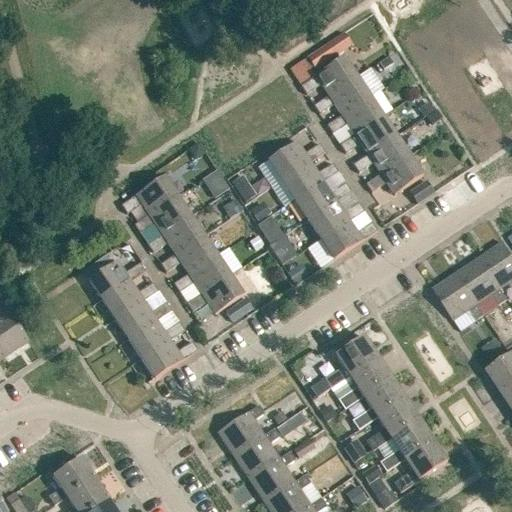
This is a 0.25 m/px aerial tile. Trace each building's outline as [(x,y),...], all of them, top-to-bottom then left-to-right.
[(306,61),(314,72),(334,59),(326,47),(306,61)] [(328,99),(357,80),(343,60),(300,88),(306,97),(320,87),(328,98),(328,99)] [(341,118),(370,99),(357,80),(328,99),(328,98),(313,108),(319,117),(333,107),(341,118)] [(354,138),(383,119),(370,99),(341,118),(326,128),(332,136),(346,127),(354,138)] [(428,104),(416,111),(422,120),(425,119),(434,113),(428,104)] [(434,113),(425,119),(430,128),(441,122),(435,113),(434,113)] [(367,158),(396,139),(383,119),(354,138),(339,147),(345,156),(360,146),(367,157),(367,158)] [(380,177),(409,158),(396,139),(367,158),(367,157),(352,167),(358,176),(373,166),(380,177)] [(309,165),(324,155),(318,147),(304,156),(296,144),(267,163),(281,184),(309,165)] [(199,147),(188,154),(194,163),(204,156),(199,147)] [(380,177),(365,187),(371,195),(386,186),(394,198),(422,179),(409,158),(380,177)] [(317,176),(309,165),(281,184),(294,203),(322,184),(322,185),(337,175),(331,166),(317,176)] [(216,175),(203,184),(214,201),(228,192),(216,175)] [(148,218),(177,199),(164,179),(120,208),(126,216),(141,207),(148,218)] [(330,196),(322,185),(322,184),(294,203),(307,223),(335,204),(336,204),(350,195),(345,186),(330,196)] [(416,207),(433,195),(427,185),(410,196),(416,207)] [(255,199),(249,189),(237,197),(244,207),(255,199)] [(162,238),(190,219),(177,199),(148,218),(133,228),(139,236),(154,226),(161,237),(162,238)] [(235,202),(222,210),(229,221),(242,213),(235,202)] [(343,215),(336,204),(335,204),(307,223),(320,243),(348,223),(349,224),(363,214),(358,206),(343,215)] [(250,214),(258,226),(271,217),(264,205),(250,214)] [(175,258),(203,239),(190,219),(162,238),(161,237),(147,247),(152,256),(167,246),(174,257),(175,258)] [(270,220),(257,229),(263,238),(276,229),(270,220)] [(356,235),(349,224),(348,223),(320,243),(333,263),(376,234),(371,225),(356,235)] [(188,277),(216,258),(203,239),(175,258),(174,257),(160,267),(165,275),(180,266),(187,277),(188,277)] [(256,239),(248,245),(254,253),(262,248),(256,239)] [(270,252),(280,266),(294,256),(285,242),(270,252)] [(498,291),(499,291),(511,282),(511,260),(502,245),(478,261),(498,291)] [(201,297),(229,278),(216,258),(188,277),(187,277),(173,286),(178,295),(193,285),(200,296),(201,297)] [(498,291),(478,261),(455,276),(475,307),(476,307),(491,297),(498,308),(506,302),(499,291),(498,291)] [(130,284),(145,275),(139,266),(124,276),(116,264),(88,283),(101,303),(130,284)] [(288,276),(294,286),(307,278),(300,268),(288,276)] [(483,318),(476,307),(475,307),(455,276),(431,292),(452,323),(467,312),(474,323),(483,318)] [(201,297),(200,296),(186,306),(192,315),(206,305),(214,317),(243,298),(229,278),(201,297)] [(137,295),(130,284),(101,303),(114,323),(143,304),(158,294),(152,286),(137,295)] [(232,325),(252,311),(245,301),(225,315),(232,325)] [(150,315),(143,304),(114,323),(127,342),(156,323),(156,324),(171,314),(165,305),(150,315)] [(0,319),(0,354),(4,360),(28,345),(8,314),(0,319)] [(163,335),(156,324),(156,323),(127,342),(140,362),(169,343),(184,334),(178,325),(163,335)] [(347,379),(376,360),(361,339),(333,358),(341,370),(323,382),(329,391),(347,380),(347,379)] [(176,354),(169,343),(140,362),(154,382),(197,353),(191,345),(176,354)] [(498,345),(485,353),(491,362),(504,354),(498,345)] [(511,387),(511,356),(486,374),(500,395),(511,387)] [(361,400),(389,381),(376,360),(347,379),(347,380),(355,390),(337,402),(343,412),(361,400)] [(375,421),(403,402),(389,381),(361,400),(369,411),(350,423),(357,433),(375,421)] [(323,382),(310,390),(316,400),(329,391),(323,382)] [(511,387),(500,395),(511,413),(511,387)] [(389,442),(417,423),(403,402),(375,421),(383,432),(364,444),(371,454),(389,442)] [(263,439),(262,438),(252,424),(263,416),(257,408),(216,435),(232,459),(263,439)] [(326,410),(319,415),(325,424),(332,420),(326,410)] [(281,415),(273,421),(278,427),(285,422),(281,415)] [(286,422),(292,432),(304,425),(297,415),(286,422)] [(403,463),(431,444),(417,423),(389,442),(396,453),(378,465),(385,475),(403,463)] [(278,462),(277,462),(267,447),(278,439),(273,431),(262,438),(263,439),(232,459),(248,482),(278,462)] [(292,453),(297,461),(314,451),(309,443),(292,453)] [(403,463),(410,474),(392,486),(399,496),(445,465),(431,444),(403,463)] [(362,459),(353,445),(343,451),(352,465),(362,459)] [(293,485),(283,470),(294,462),(288,454),(277,462),(278,462),(248,482),(263,505),(293,485)] [(66,501),(94,483),(80,461),(52,480),(60,492),(49,500),(54,508),(66,501)] [(374,468),(362,476),(367,484),(380,476),(374,468)] [(302,511),(309,508),(308,508),(298,493),(309,486),(304,478),(293,485),(263,505),(267,511),(302,511)] [(94,511),(108,503),(94,483),(66,501),(73,511),(94,511)] [(357,490),(348,496),(357,510),(366,504),(357,490)] [(386,493),(375,499),(382,510),(393,503),(386,493)] [(309,508),(302,511),(320,511),(325,509),(319,500),(308,508),(309,508)] [(12,511),(24,511),(18,503),(10,508),(12,511)] [(113,511),(108,503),(94,511),(113,511)]
